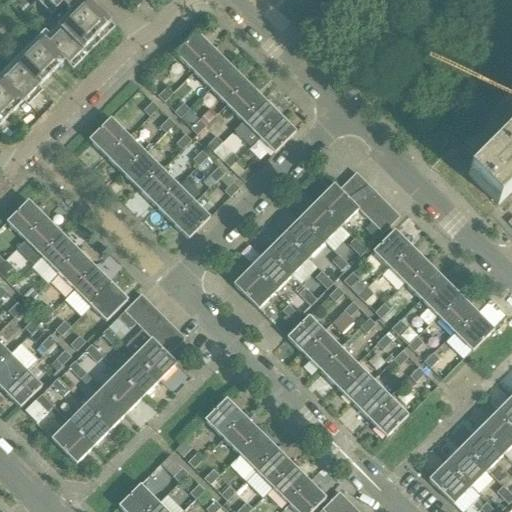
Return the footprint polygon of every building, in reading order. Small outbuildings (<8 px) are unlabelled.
[(37,0),(36,1),(51,17),(62,6),(70,14),(83,0),(37,0)] [(126,0),(135,8),(136,9),(145,0),(126,0)] [(0,126),(64,63),(68,66),(72,71),(114,29),(110,24),(105,20),(89,3),(82,10),(69,23),(62,31),(58,26),(44,40),(37,46),(25,59),(18,66),(1,83),(0,84),(0,126)] [(174,56),(193,75),(214,53),(196,35),(174,56)] [(193,75),(209,91),(231,70),(214,53),(193,75)] [(209,91),(226,108),(247,86),(231,70),(209,91)] [(226,108),(242,124),(263,103),(247,86),(226,108)] [(157,98),(163,104),(172,95),(166,89),(157,98)] [(242,124),(258,141),(280,119),(263,103),(242,124)] [(149,118),(158,110),(151,104),(142,112),(149,118)] [(174,114),(180,120),(188,112),(182,106),(174,114)] [(280,119),(258,141),(274,156),(295,134),(280,119)] [(156,132),(162,138),(174,126),(168,120),(156,132)] [(88,142),(106,160),(128,139),(110,121),(88,142)] [(190,131),(196,137),(205,128),(199,122),(190,131)] [(511,192),(511,131),(468,176),(467,176),(497,206),(498,206),(511,192)] [(190,143),(184,137),(175,146),(182,152),(190,143)] [(106,160),(123,177),(144,155),(128,139),(106,160)] [(215,139),(207,147),(213,154),(222,145),(215,139)] [(192,162),(198,168),(207,159),(201,153),(192,162)] [(123,177),(140,194),(161,172),(144,155),(123,177)] [(223,164),(229,170),(238,161),(232,155),(223,164)] [(217,169),(208,178),(214,185),(223,176),(217,169)] [(247,170),(238,179),(244,185),(253,176),(247,170)] [(140,194),(156,210),(177,188),(161,172),(140,194)] [(355,175),(338,192),(347,201),(364,184),(355,175)] [(224,193),(229,199),(230,200),(239,191),(232,184),(224,193)] [(373,193),(364,184),(347,201),(356,210),(373,193)] [(333,187),(317,203),(341,228),(352,218),(358,212),(356,210),(347,201),(338,192),(333,187)] [(156,210),(172,226),(194,205),(177,188),(156,210)] [(373,193),(356,210),(358,212),(364,218),(382,202),(373,193)] [(390,210),(382,202),(364,218),(370,224),(373,227),(390,210)] [(6,225),(24,243),(46,222),(28,203),(6,225)] [(300,220),(325,245),(341,228),(317,203),(300,220)] [(194,205),(172,226),(188,242),(209,220),(194,205)] [(399,219),(390,210),(373,227),(382,236),(399,219)] [(308,261),(324,245),(325,245),(300,220),(284,236),(308,261)] [(24,243),(41,260),(63,239),(46,222),(24,243)] [(376,242),(382,236),(373,227),(370,224),(364,230),(367,233),(376,242)] [(372,254),(389,271),(411,250),(394,233),(372,254)] [(284,236),(267,253),(292,278),(308,261),(284,236)] [(41,260),(58,276),(79,255),(63,239),(41,260)] [(347,247),(359,259),(365,252),(353,241),(347,247)] [(389,271),(405,287),(427,266),(411,250),(389,271)] [(267,253),(250,270),(275,295),(292,278),(267,253)] [(58,276),(74,293),(96,271),(79,255),(58,276)] [(349,269),(337,257),(330,264),(343,275),(349,269)] [(405,287),(421,303),(443,282),(427,266),(405,287)] [(275,295),(250,270),(233,287),(258,312),(275,295)] [(74,293),(91,309),(112,288),(96,271),(74,293)] [(6,283),(12,289),(20,280),(14,274),(6,283)] [(314,280),(326,292),(332,285),(320,274),(314,280)] [(343,284),(360,300),(369,291),(352,275),(343,284)] [(421,303),(438,320),(460,299),(443,282),(421,303)] [(112,288),(91,309),(105,324),(127,302),(112,288)] [(337,289),(328,299),(334,305),(343,296),(337,289)] [(22,300),(28,306),(37,297),(31,291),(22,300)] [(297,297),(309,309),(315,302),(304,291),(297,297)] [(369,291),(360,300),(365,306),(374,297),(369,291)] [(123,314),(132,323),(149,306),(140,297),(123,314)] [(438,320),(454,336),(476,315),(460,299),(438,320)] [(23,312),(16,306),(8,315),(14,321),(23,312)] [(136,326),(141,332),(158,315),(149,306),(132,323),(136,326)] [(360,312),(354,306),(344,315),(350,321),(360,312)] [(39,316),(45,322),(54,313),(48,307),(39,316)] [(299,319),(287,307),(281,313),(293,325),(299,319)] [(376,316),(382,322),(391,313),(385,307),(376,316)] [(136,326),(132,323),(123,314),(118,320),(129,332),(136,326)] [(141,332),(150,340),(167,323),(158,315),(141,332)] [(476,315),(454,336),(472,354),(493,332),(476,315)] [(286,340),(303,356),(324,335),(308,319),(286,340)] [(39,328),(33,322),(24,331),(30,337),(39,328)] [(376,328),(370,322),(361,331),(367,337),(376,328)] [(150,340),(151,341),(159,349),(175,332),(167,323),(150,340)] [(55,332),(61,338),(70,330),(64,324),(55,332)] [(392,333),(398,339),(407,330),(401,324),(392,333)] [(107,331),(101,337),(113,349),(119,343),(107,331)] [(175,332),(159,349),(167,358),(184,341),(175,332)] [(303,356),(319,373),(341,351),(324,335),(303,356)] [(395,342),(389,336),(377,348),(383,354),(395,342)] [(55,344),(49,338),(40,347),(46,354),(55,344)] [(79,338),(70,347),(76,353),(85,344),(79,338)] [(408,349),(414,355),(423,346),(417,340),(408,349)] [(151,341),(134,358),(159,383),(176,366),(167,358),(159,349),(151,341)] [(0,367),(10,357),(0,347),(0,367)] [(91,347),(85,353),(96,365),(102,359),(91,347)] [(319,373),(335,389),(357,368),(341,351),(319,373)] [(55,362),(61,368),(70,359),(64,353),(55,362)] [(402,355),(393,364),(399,370),(408,361),(402,355)] [(0,367),(0,390),(5,395),(26,374),(10,357),(0,367)] [(425,366),(431,372),(440,363),(434,357),(425,366)] [(134,358),(118,374),(143,399),(159,383),(134,358)] [(49,367),(56,374),(61,368),(55,362),(49,367)] [(74,364),(68,370),(80,382),(86,376),(74,364)] [(335,389),(351,405),(373,384),(357,368),(335,389)] [(425,378),(419,372),(410,381),(416,387),(425,378)] [(26,374),(5,395),(19,410),(41,388),(26,374)] [(118,374),(101,391),(126,416),(143,399),(118,374)] [(58,380),(52,386),(64,398),(70,392),(58,380)] [(351,405),(368,422),(390,400),(373,384),(351,405)] [(101,391),(85,407),(110,432),(126,416),(101,391)] [(24,413),(36,425),(44,417),(53,409),(41,397),(24,413)] [(511,398),(495,415),(511,432),(511,398)] [(390,400),(368,422),(386,440),(407,418),(390,400)] [(204,423),(223,442),(245,420),(226,401),(204,423)] [(85,407),(68,424),(93,449),(110,432),(85,407)] [(511,432),(495,415),(478,432),(503,456),(511,447),(511,432)] [(223,442),(240,458),(261,437),(245,420),(223,442)] [(93,449),(68,424),(51,441),(76,466),(93,449)] [(478,432),(462,448),(487,473),(503,456),(478,432)] [(240,458),(256,474),(278,453),(261,437),(240,458)] [(177,450),(179,455),(184,461),(193,452),(184,443),(177,450)] [(462,448),(445,465),(470,490),(487,473),(462,448)] [(256,474),(273,491),(294,470),(278,453),(256,474)] [(188,464),(194,470),(202,462),(196,456),(188,464)] [(470,490),(445,465),(428,482),(453,507),(470,490)] [(188,477),(182,470),(173,479),(179,486),(188,477)] [(273,491),(288,506),(310,485),(294,470),(273,491)] [(204,481),(210,487),(219,478),(213,472),(204,481)] [(310,485),(288,506),(293,511),(313,511),(325,500),(310,485)] [(118,509),(121,511),(151,511),(158,506),(140,487),(118,509)] [(204,493),(198,487),(189,496),(195,502),(204,493)] [(496,495),(508,506),(511,502),(511,497),(502,488),(496,495)] [(220,497),(227,504),(235,495),(229,489),(220,497)] [(322,511),(321,511),(339,511),(347,504),(339,495),(322,511)] [(205,511),(217,511),(221,509),(215,503),(205,511)]
